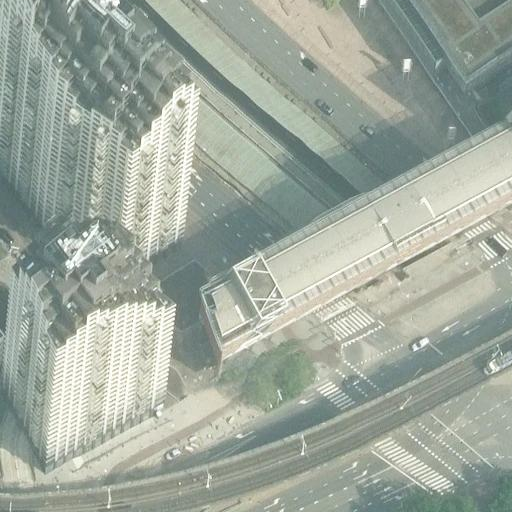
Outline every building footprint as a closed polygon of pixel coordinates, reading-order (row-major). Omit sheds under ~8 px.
[(0,0),(0,16),(24,0),(0,0)] [(94,9),(67,0),(48,0),(101,56),(171,125),(238,185),(323,260),(348,246),(353,244),(326,223),(227,136),(155,70),(94,9)] [(179,0),(133,0),(155,22),(219,85),(288,146),(365,210),(405,216),(414,211),(310,121),(244,63),(182,3),(179,0)] [(511,0),(369,0),(451,118),(456,125),(471,115),(463,104),(511,70),(511,0)] [(0,290),(7,300),(0,305),(0,348),(21,376),(71,338),(163,412),(203,381),(184,326),(222,286),(182,249),(117,290),(41,237),(0,183),(0,130),(34,109),(0,74),(0,290)] [(34,109),(0,130),(0,183),(41,237),(117,290),(182,249),(99,176),(34,109)] [(250,300),(197,329),(218,387),(279,354),(307,339),(315,335),(327,328),(362,309),(369,305),(372,304),(377,301),(379,300),(389,295),(389,294),(411,282),(414,281),(425,275),(459,257),(462,255),(470,251),(473,249),(475,248),(504,232),(511,228),(511,227),(511,158),(505,163),(492,170),(482,175),(479,177),(470,181),(463,186),(457,188),(426,205),(425,206),(419,209),(416,211),(410,214),(375,233),(364,239),(330,257),(318,264),(314,266),(313,267),(289,280),(283,283),(276,287),(250,300)] [(20,375),(0,390),(0,396),(43,476),(163,412),(71,338),(70,337),(20,375)]
